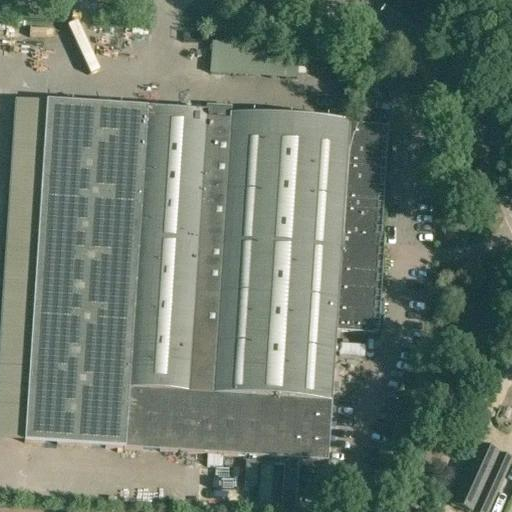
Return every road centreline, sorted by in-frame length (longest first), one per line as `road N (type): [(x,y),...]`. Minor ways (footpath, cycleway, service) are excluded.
road 1 (unknown): [(511,206),(404,273),(336,433),(309,457)]
road 2 (tertiary): [(328,0),(414,45),(444,76),(511,196)]
road 3 (unknown): [(170,0),(170,45),(159,74),(144,81),(16,80),(0,89)]
